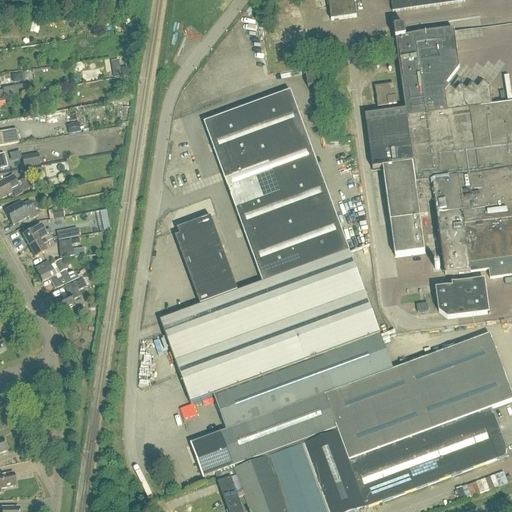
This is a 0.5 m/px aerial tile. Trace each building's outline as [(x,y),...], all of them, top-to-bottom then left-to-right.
[(327,0),(331,22),(356,18),(353,0),(327,0)] [(390,0),(393,13),(465,3),(464,0),(390,0)] [(406,38),(404,26),(394,28),(406,111),(365,117),(367,126),(373,172),(383,171),(396,259),(425,255),(420,218),(429,216),(427,202),(435,201),(445,278),(471,274),(489,272),(490,280),(511,277),(511,105),(492,108),(490,88),(477,90),(472,86),(467,92),(466,92),(460,87),(456,93),(455,93),(445,86),(458,68),(453,31),(406,38)] [(305,72),(308,89),(317,88),(314,70),(305,72)] [(378,109),(397,107),(394,86),(375,89),(378,109)] [(22,96),(20,87),(2,90),(2,92),(0,92),(0,99),(5,99),(22,96)] [(258,138),(302,122),(291,94),(248,110),(258,138)] [(215,154),(258,138),(248,110),(205,125),(215,154)] [(269,166),(312,151),(302,122),(258,138),(269,166)] [(0,147),(19,144),(16,130),(0,133),(0,147)] [(225,182),(269,166),(258,138),(215,154),(225,182)] [(279,195),(322,179),(312,151),(269,166),(279,195)] [(24,171),(40,167),(38,155),(30,156),(21,158),(24,170),(24,171)] [(236,210),(279,195),(269,166),(225,182),(236,210)] [(24,171),(24,170),(20,171),(21,178),(41,175),(40,167),(24,171)] [(289,223),(333,207),(322,179),(279,195),(289,223)] [(9,188),(5,180),(0,182),(0,200),(12,194),(15,200),(22,196),(15,184),(9,188)] [(246,239),(289,223),(279,195),(236,210),(246,239)] [(8,220),(32,206),(30,202),(23,206),(21,203),(4,213),(8,220)] [(32,206),(8,220),(12,227),(28,218),(30,222),(38,217),(32,206)] [(300,251),(343,235),(333,207),(289,223),(300,251)] [(67,208),(51,211),(53,220),(69,217),(67,208)] [(106,212),(100,213),(104,232),(110,231),(106,212)] [(211,219),(177,231),(180,238),(176,239),(200,306),(238,293),(211,219)] [(256,267),(300,251),(289,223),(246,239),(256,267)] [(51,236),(52,235),(50,230),(44,233),(40,227),(22,238),(28,249),(51,236)] [(78,230),(64,233),(65,240),(79,238),(78,230)] [(307,270),(350,254),(343,235),(300,251),(307,270)] [(53,240),(51,236),(28,249),(35,260),(46,253),(42,247),(47,244),(46,243),(53,240)] [(60,259),(74,258),(74,251),(59,252),(60,259)] [(263,286),(307,270),(300,251),(256,267),(263,286)] [(492,410),(511,403),(511,394),(491,336),(393,372),(380,337),(371,311),(367,301),(350,254),(307,270),(263,286),(161,324),(163,329),(163,331),(191,407),(209,400),(215,398),(228,433),(222,435),(192,446),(199,467),(197,468),(199,473),(201,473),(204,479),(215,475),(219,485),(218,485),(228,511),(359,511),(360,511),(364,511),(364,510),(366,510),(498,461),(509,457),(500,434),(493,415),(492,410)] [(71,283),(78,280),(79,282),(83,281),(84,280),(81,275),(77,277),(76,274),(72,273),(67,275),(65,272),(66,271),(61,261),(55,264),(55,265),(50,268),(48,264),(35,270),(42,284),(52,279),(57,290),(71,283)] [(84,280),(83,281),(86,288),(92,286),(89,279),(84,280)] [(86,289),(86,288),(83,281),(79,282),(74,284),(64,289),(68,296),(55,302),(61,313),(74,307),(72,302),(80,298),(77,293),(86,289)] [(439,314),(448,321),(487,315),(482,282),(452,286),(453,289),(436,292),(439,314)] [(428,305),(417,307),(418,314),(429,312),(428,305)] [(15,488),(13,475),(2,477),(2,475),(0,475),(0,495),(1,495),(0,491),(15,488)]
